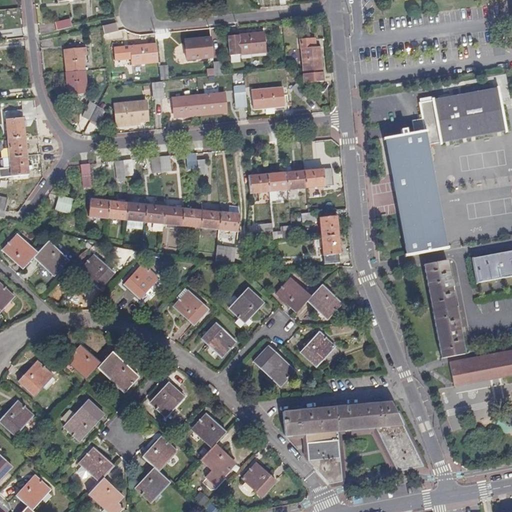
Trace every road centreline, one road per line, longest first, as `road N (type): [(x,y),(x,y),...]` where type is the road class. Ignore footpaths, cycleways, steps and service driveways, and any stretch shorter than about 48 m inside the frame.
road 1 (residential): [(411,391),(360,264),(345,119)]
road 2 (residential): [(345,119),(75,146)]
road 3 (residential): [(62,326),(138,328),(242,409)]
road 4 (residential): [(136,13),(160,25),(335,9)]
road 5 (residential): [(342,81),(511,58)]
road 6 (residential): [(411,391),(242,409)]
road 7 (residential): [(75,146),(61,138),(41,97),(25,0)]
road 8 (residential): [(242,409),(337,511)]
